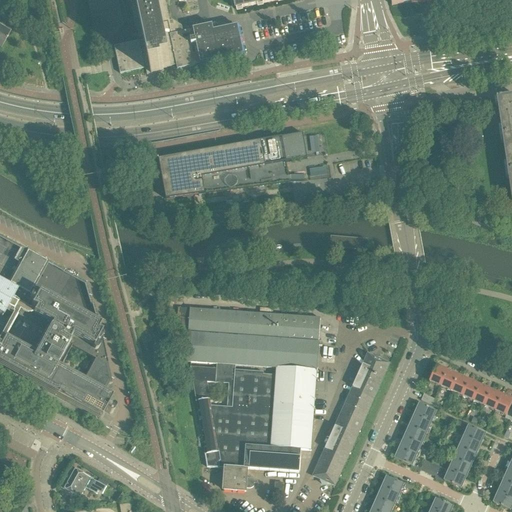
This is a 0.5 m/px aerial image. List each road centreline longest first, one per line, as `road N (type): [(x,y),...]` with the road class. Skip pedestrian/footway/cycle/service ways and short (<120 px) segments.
road 1 (secondary): [(0,124),(96,138),(384,87)]
road 2 (secondary): [(381,67),(125,113),(0,102)]
road 3 (residential): [(423,338),(394,154)]
road 4 (residential): [(370,0),(245,18),(205,15),(202,0)]
road 5 (residential): [(190,511),(54,429)]
road 6 (residential): [(371,457),(423,338)]
